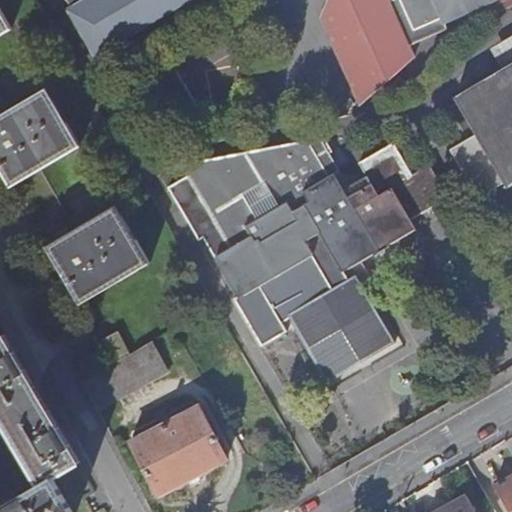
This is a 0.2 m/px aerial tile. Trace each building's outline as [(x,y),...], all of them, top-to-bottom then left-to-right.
[(184,0),(65,0),(66,0),(72,12),(71,13),(94,53),(184,0)] [(414,56),(410,46),(394,12),(389,2),(388,0),(330,0),(322,19),(361,104),(414,56)] [(392,0),(389,2),(394,12),(415,1),(414,0),(392,0)] [(414,0),(415,1),(394,12),(410,46),(448,29),(445,23),(496,0),(414,0)] [(0,34),(11,29),(0,10),(0,34)] [(80,146),(45,87),(0,113),(0,168),(11,187),(80,146)] [(395,344),(356,276),(348,280),(343,272),(416,229),(411,221),(449,199),(429,166),(412,176),(393,143),(358,163),(366,177),(343,191),(314,140),(182,165),(230,249),(215,258),(239,298),(312,256),(331,290),(287,315),(327,384),(395,344)] [(115,205),(46,246),(80,304),(149,263),(115,205)] [(129,351),(118,330),(103,338),(113,359),(129,351)] [(0,511),(73,511),(53,478),(81,462),(6,334),(0,337),(0,415),(41,485),(0,509),(0,511)] [(168,371),(152,340),(83,381),(97,409),(168,371)] [(228,459),(200,406),(132,442),(159,495),(228,459)] [(511,511),(511,480),(497,489),(496,487),(494,488),(507,511),(511,511)] [(433,511),(474,511),(464,495),(433,511)]
